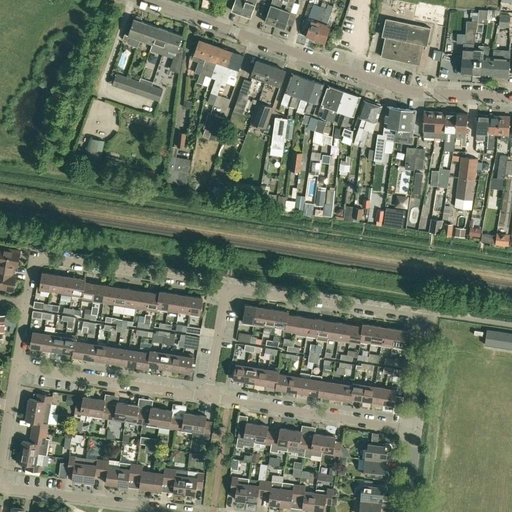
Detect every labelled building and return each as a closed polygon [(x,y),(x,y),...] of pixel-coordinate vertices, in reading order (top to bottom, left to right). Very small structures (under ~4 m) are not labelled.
[(234,0),(231,10),(240,13),(244,0),(234,0)] [(244,0),(240,13),(250,17),(255,3),(262,5),(264,0),(244,0)] [(274,25),(280,8),(283,0),(272,0),(264,22),(274,25)] [(287,0),(284,9),(280,8),(274,25),(284,29),(286,23),(292,25),(296,14),(290,12),(293,0),(287,0)] [(328,4),(326,8),(315,40),(325,43),(331,25),(327,24),(333,6),(328,4)] [(315,40),(326,8),(321,6),(316,20),(312,19),(305,37),(315,40)] [(478,22),(478,23),(483,23),(487,24),(488,19),(488,10),(479,10),(478,19),(478,22)] [(499,26),(510,27),(510,15),(500,14),(499,26)] [(140,39),(146,22),(141,21),(142,19),(141,18),(136,16),(134,17),(134,18),(133,18),(130,27),(129,27),(128,27),(126,31),(127,33),(128,33),(128,35),(134,38),(132,45),(137,47),(140,39)] [(386,19),(382,36),(385,37),(381,56),(419,64),(423,45),(427,45),(430,28),(386,18),(386,19)] [(459,57),(459,61),(460,63),(462,63),(461,74),(472,75),(473,51),(473,50),(474,43),(476,32),(476,31),(478,23),(478,22),(471,21),(467,21),(466,43),(463,43),(462,56),(460,56),(459,57)] [(140,39),(152,43),(158,26),(146,22),(140,39)] [(162,55),(164,48),(170,31),(158,26),(152,43),(150,49),(150,51),(162,55)] [(182,35),(170,31),(164,48),(162,55),(167,56),(173,58),(169,70),(180,73),(184,47),(179,46),(182,35)] [(195,72),(200,74),(201,69),(210,44),(199,39),(192,59),(198,62),(195,72)] [(201,69),(200,74),(197,82),(203,84),(206,76),(210,77),(221,47),(210,44),(201,69)] [(472,75),(482,76),(482,75),(483,56),(484,46),(478,46),(478,50),(478,51),(473,51),(472,75)] [(483,56),(482,75),(491,76),(493,57),(488,57),(489,46),(484,46),(483,56)] [(210,77),(215,79),(210,92),(217,94),(223,77),(232,51),(228,50),(227,48),(224,47),(222,48),(221,47),(210,77)] [(491,76),(508,77),(510,50),(493,49),(493,57),(491,76)] [(434,50),(432,59),(440,61),(442,51),(434,50)] [(232,51),(223,77),(228,79),(231,73),(237,75),(244,55),(232,51)] [(251,75),(265,80),(271,65),(256,60),(251,75)] [(286,70),(271,65),(265,80),(280,86),(286,70)] [(112,85),(124,89),(128,77),(116,73),(115,75),(111,73),(109,82),(112,83),(112,85)] [(300,76),(292,73),(285,92),(289,93),(285,105),(290,106),(300,76)] [(298,96),(301,97),(308,79),(300,76),(290,106),(294,108),(298,96)] [(128,77),(124,89),(135,93),(139,81),(128,77)] [(135,93),(147,96),(151,85),(152,82),(140,78),(139,81),(135,93)] [(239,92),(247,95),(252,82),(244,79),(239,92)] [(304,114),(305,112),(316,81),(308,79),(301,97),(296,111),(304,114)] [(324,84),(316,81),(305,112),(310,113),(314,102),(318,103),(324,84)] [(151,85),(147,96),(159,100),(162,89),(151,85)] [(336,88),(328,85),(319,110),(323,112),(320,118),(325,119),(336,88)] [(344,91),(336,88),(325,119),(329,121),(333,122),(337,110),(344,91)] [(344,91),(337,110),(341,111),(337,123),(341,125),(352,94),(344,91)] [(360,97),(352,94),(341,125),(345,126),(349,114),(354,116),(360,97)] [(355,139),(361,141),(373,103),(370,102),(370,100),(365,99),(365,100),(363,100),(358,116),(362,117),(359,127),(355,139)] [(250,123),(265,128),(266,128),(274,107),(257,102),(250,123)] [(376,104),(373,103),(361,141),(359,146),(363,148),(369,132),(373,133),(376,122),(382,106),(380,106),(381,104),(376,103),(376,104)] [(375,151),(373,160),(382,162),(385,140),(394,142),(395,134),(396,128),(398,108),(387,106),(383,135),(377,134),(375,151)] [(396,128),(395,134),(412,137),(413,130),(416,110),(407,109),(398,108),(396,128)] [(434,138),(434,130),(436,111),(425,110),(423,137),(434,138)] [(444,138),(445,131),(446,112),(436,111),(434,130),(434,138),(440,138),(444,138)] [(455,139),(456,113),(446,112),(445,131),(444,138),(455,139)] [(209,139),(216,116),(209,113),(203,128),(205,129),(203,136),(209,139)] [(467,114),(456,113),(455,139),(455,142),(461,143),(461,146),(465,146),(467,114)] [(478,114),(476,139),(476,140),(485,140),(485,133),(488,133),(489,115),(478,114)] [(309,125),(311,117),(304,115),(302,123),(309,125)] [(488,145),(487,145),(487,148),(494,148),(495,134),(498,134),(499,116),(489,115),(488,133),(488,145)] [(215,141),(215,139),(217,133),(219,134),(224,118),(216,116),(209,139),(215,141)] [(508,140),(508,135),(510,116),(499,116),(498,134),(501,134),(501,140),(508,140)] [(275,117),(271,148),(283,149),(285,138),(286,125),(287,119),(275,117)] [(318,119),(316,127),(314,131),(313,139),(322,142),(323,134),(323,132),(327,122),(318,119)] [(332,137),(331,145),(339,146),(340,139),(339,138),(341,128),(335,128),(334,137),(332,137)] [(342,135),(352,139),(353,131),(344,128),(342,135)] [(186,133),(178,132),(177,147),(184,148),(186,133)] [(101,160),(105,141),(89,138),(86,157),(101,160)] [(164,145),(157,149),(162,157),(169,153),(164,145)] [(406,167),(414,168),(416,148),(407,147),(405,167),(406,167)] [(425,149),(416,148),(414,168),(423,169),(425,149)] [(299,170),(301,153),(292,152),(290,169),(299,170)] [(106,155),(104,163),(121,167),(123,160),(106,155)] [(507,161),(507,156),(500,155),(497,178),(504,179),(505,174),(507,161)] [(167,168),(169,168),(166,181),(186,185),(189,172),(189,173),(191,160),(170,156),(167,168)] [(477,159),(460,157),(456,195),(472,197),(477,159)] [(340,164),(339,170),(340,170),(340,174),(348,175),(348,171),(349,171),(350,165),(349,165),(340,164)] [(154,171),(145,169),(143,177),(153,179),(154,171)] [(438,186),(439,171),(432,170),(431,185),(438,186)] [(415,173),(413,193),(420,194),(423,174),(415,173)] [(396,191),(398,179),(388,178),(386,190),(396,191)] [(254,188),(251,198),(259,200),(261,190),(254,188)] [(286,197),(278,195),(277,203),(285,205),(286,197)] [(305,196),(297,195),(295,209),(303,210),(305,196)] [(325,203),(323,216),(332,217),(334,204),(326,203),(325,203)] [(354,207),(346,206),(344,220),(352,221),(354,207)] [(386,207),(383,225),(403,228),(406,210),(386,207)] [(376,220),(377,221),(383,221),(384,211),(377,210),(376,220)] [(439,233),(441,220),(432,219),(430,231),(439,233)] [(444,223),(443,235),(451,236),(452,224),(444,223)] [(471,227),(469,235),(480,237),(481,229),(471,227)] [(465,229),(456,228),(455,236),(465,237),(465,229)] [(481,241),(494,243),(495,235),(482,233),(481,241)] [(509,246),(510,235),(497,233),(495,244),(509,246)] [(20,251),(0,247),(0,288),(13,291),(16,275),(13,275),(15,266),(17,267),(20,251)] [(51,292),(51,290),(53,274),(42,272),(39,290),(51,292)] [(64,276),(53,274),(51,290),(61,291),(64,276)] [(61,293),(72,295),(75,278),(64,276),(61,291),(61,293)] [(86,279),(75,278),(72,295),(82,297),(85,282),(86,279)] [(96,283),(85,282),(82,297),(82,299),(93,301),(96,283)] [(103,305),(106,285),(96,283),(93,301),(92,303),(103,305)] [(114,306),(117,287),(106,285),(103,305),(114,306)] [(128,288),(117,287),(114,306),(125,308),(128,288)] [(138,290),(128,288),(125,308),(135,309),(138,290)] [(149,292),(138,290),(135,309),(146,311),(149,292)] [(160,291),(159,293),(160,294),(157,310),(168,311),(171,293),(160,291)] [(160,294),(159,293),(149,292),(146,311),(157,312),(157,310),(160,294)] [(179,313),(179,310),(181,295),(171,293),(168,311),(179,313)] [(179,310),(189,312),(192,296),(181,295),(179,310)] [(203,298),(192,296),(189,312),(189,314),(200,316),(203,298)] [(242,323),(254,324),(256,307),(245,305),(242,323)] [(267,308),(256,307),(254,324),(264,326),(267,308)] [(275,328),(276,325),(275,325),(278,310),(267,308),(264,326),(275,328)] [(276,325),(286,327),(288,314),(289,312),(278,310),(275,325),(276,325)] [(286,327),(285,332),(296,333),(299,316),(288,314),(286,327)] [(306,337),(309,318),(299,316),(296,333),(295,336),(306,337)] [(317,339),(318,336),(317,336),(320,319),(309,318),(306,337),(317,339)] [(331,321),(320,319),(317,336),(318,336),(328,338),(331,321)] [(341,323),(331,321),(328,338),(327,340),(338,342),(341,323)] [(349,343),(352,324),(341,323),(338,342),(349,343)] [(355,325),(352,324),(349,343),(360,345),(360,342),(363,326),(363,324),(356,323),(355,325)] [(363,324),(363,326),(360,342),(371,344),(374,325),(363,324)] [(374,325),(371,344),(382,345),(382,343),(384,327),(374,325)] [(192,327),(187,326),(186,332),(191,333),(200,334),(201,328),(192,327)] [(382,343),(392,345),(395,329),(384,327),(382,343)] [(30,347),(41,349),(44,331),(33,329),(30,347)] [(406,331),(395,329),(392,345),(392,347),(403,349),(406,331)] [(511,333),(487,330),(485,345),(511,348),(511,333)] [(55,333),(44,331),(41,349),(52,350),(55,333)] [(63,352),(66,334),(55,333),(52,350),(63,352)] [(251,342),(252,337),(252,335),(239,333),(238,340),(251,342)] [(63,352),(73,354),(75,341),(76,341),(77,336),(66,334),(63,352)] [(199,343),(200,337),(186,335),(185,341),(199,343)] [(86,340),(86,342),(84,358),(94,360),(97,344),(97,342),(86,340)] [(86,342),(76,341),(75,341),(73,354),(73,356),(84,358),(86,342)] [(116,363),(118,345),(107,343),(107,346),(105,361),(116,363)] [(97,344),(94,360),(105,361),(107,346),(97,344)] [(116,363),(126,365),(129,347),(118,345),(116,363)] [(137,366),(140,349),(129,347),(126,365),(137,366)] [(159,367),(161,350),(151,348),(150,350),(148,366),(159,367)] [(140,349),(137,366),(148,368),(148,366),(150,350),(140,349)] [(161,350),(159,367),(169,369),(172,351),(161,350)] [(180,371),(183,353),(172,351),(169,369),(180,371)] [(183,353),(180,371),(191,373),(194,355),(183,353)] [(233,379),(244,381),(247,363),(236,361),(237,358),(233,358),(232,363),(236,364),(233,379)] [(334,367),(338,367),(338,373),(344,373),(345,368),(345,363),(335,362),(334,367)] [(258,365),(247,363),(244,381),(255,383),(258,365)] [(269,367),(258,365),(255,383),(266,385),(269,367)] [(280,369),(269,367),(266,385),(276,386),(279,373),(280,369)] [(310,379),(311,374),(311,373),(301,371),(300,374),(297,392),(308,394),(310,379)] [(276,389),(287,390),(289,375),(279,373),(276,386),(276,389)] [(289,373),(289,375),(287,390),(297,392),(300,374),(289,373)] [(308,394),(319,396),(322,378),(322,375),(311,374),(310,379),(308,394)] [(329,397),(332,380),(322,378),(319,396),(329,397)] [(351,401),(351,398),(353,385),(354,381),(354,379),(349,379),(349,382),(343,381),(343,384),(342,384),(340,399),(351,401)] [(343,381),(332,380),(329,397),(340,399),(342,384),(343,384),(343,381)] [(351,398),(362,400),(364,382),(354,381),(353,385),(351,398)] [(375,384),(364,382),(362,400),(372,402),(375,386),(375,384)] [(372,402),(383,403),(385,388),(375,386),(372,402)] [(383,403),(394,405),(395,401),(403,402),(403,397),(396,396),(397,387),(385,386),(385,388),(383,403)] [(53,396),(37,394),(37,399),(29,398),(29,401),(27,401),(26,409),(50,413),(53,396)] [(75,405),(76,396),(67,395),(66,404),(75,405)] [(91,416),(94,398),(83,396),(82,401),(77,400),(74,413),(87,415),(86,420),(91,421),(91,416)] [(94,398),(91,416),(108,419),(110,406),(104,405),(105,400),(94,398)] [(128,404),(118,402),(117,402),(116,407),(110,406),(108,419),(125,422),(128,404)] [(139,405),(138,405),(128,404),(125,422),(142,424),(144,411),(138,410),(139,405)] [(144,411),(142,424),(159,427),(162,409),(151,407),(150,412),(144,411)] [(33,421),(32,427),(31,432),(34,432),(47,434),(47,430),(48,424),(50,413),(26,409),(24,417),(26,418),(26,420),(33,421)] [(162,409),(159,427),(176,430),(178,417),(172,416),(173,411),(162,409)] [(178,417),(176,430),(193,432),(196,414),(185,413),(184,418),(178,417)] [(207,416),(196,414),(193,432),(210,435),(212,422),(206,421),(207,416)] [(239,426),(237,439),(236,446),(243,447),(243,444),(254,446),(254,442),(257,424),(246,422),(246,427),(239,426)] [(257,424),(254,442),(271,445),(273,432),(267,431),(268,426),(257,424)] [(288,451),(288,448),(291,430),(280,428),(279,433),(273,432),(271,445),(270,451),(278,452),(278,449),(288,451)] [(302,431),(291,430),(288,448),(288,451),(298,452),(298,455),(304,456),(307,437),(301,436),(302,431)] [(49,439),(46,438),(47,434),(34,432),(31,432),(31,436),(30,442),(22,441),(21,452),(38,454),(43,455),(46,456),(49,439)] [(307,437),(304,456),(311,457),(311,454),(321,456),(322,453),(325,435),(314,433),(313,438),(307,437)] [(336,437),(325,435),(322,453),(339,456),(341,443),(335,442),(336,437)] [(388,444),(385,443),(385,445),(368,444),(367,449),(366,449),(365,459),(386,461),(387,452),(388,452),(389,452),(390,451),(391,451),(391,450),(392,449),(392,448),(392,447),(392,446),(391,446),(391,445),(390,445),(390,444),(389,444),(388,444)] [(43,455),(38,454),(21,452),(19,463),(26,464),(29,464),(28,470),(41,472),(42,466),(43,455)] [(83,486),(86,463),(80,463),(81,457),(69,456),(67,471),(73,472),(72,482),(73,482),(72,485),(83,486)] [(346,465),(347,458),(339,457),(339,464),(346,465)] [(86,463),(83,486),(93,487),(93,485),(94,485),(95,475),(101,475),(103,460),(92,459),(91,464),(86,463)] [(382,477),(381,479),(385,479),(386,479),(387,479),(388,478),(389,477),(389,476),(389,475),(389,474),(389,473),(388,473),(388,472),(387,472),(386,471),(385,471),(386,461),(365,459),(364,470),(365,470),(364,475),(382,477)] [(117,485),(119,468),(108,466),(109,461),(103,460),(101,475),(107,476),(106,484),(117,485)] [(291,461),(290,476),(306,477),(307,471),(299,470),(300,462),(291,461)] [(120,462),(119,468),(117,485),(119,485),(118,488),(128,489),(129,479),(135,480),(137,464),(120,462)] [(142,471),(143,465),(137,464),(135,480),(141,480),(140,488),(151,489),(153,472),(142,471)] [(169,484),(171,469),(159,467),(159,473),(153,472),(151,489),(162,491),(163,483),(169,484)] [(171,469),(169,484),(174,485),(173,492),(184,494),(187,476),(187,471),(171,469)] [(192,477),(187,476),(184,494),(195,495),(196,487),(202,488),(204,473),(193,472),(192,477)] [(248,484),(249,479),(232,476),(230,492),(236,492),(235,500),(246,501),(248,484)] [(264,496),(266,481),(260,480),(259,485),(248,484),(246,501),(257,503),(258,495),(264,496)] [(283,483),(266,481),(264,496),(270,497),(269,504),(280,506),(283,483)] [(300,485),(283,483),(280,506),(291,507),(292,500),(298,500),(300,485)] [(360,500),(382,503),(383,493),(384,493),(385,493),(386,492),(387,491),(387,490),(388,489),(388,488),(387,488),(387,487),(387,486),(386,486),(385,485),(384,485),(381,484),(381,486),(363,485),(363,490),(362,490),(360,500)] [(306,486),(300,485),(298,500),(303,501),(302,508),(313,510),(316,492),(305,491),(306,486)] [(316,490),(316,492),(313,510),(324,511),(325,504),(331,505),(333,489),(327,488),(327,491),(316,490)] [(380,511),(382,503),(360,500),(359,511),(361,511),(360,511),(380,511)]
